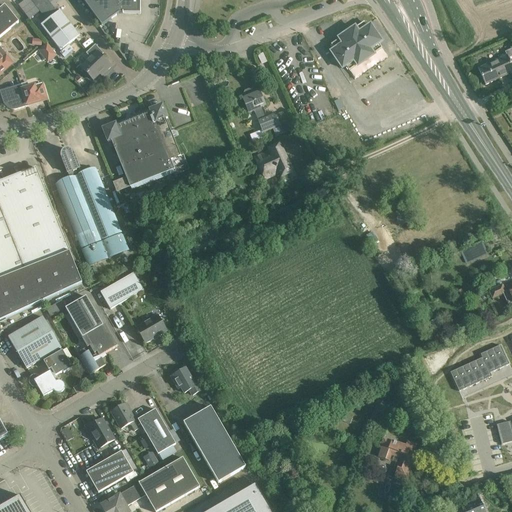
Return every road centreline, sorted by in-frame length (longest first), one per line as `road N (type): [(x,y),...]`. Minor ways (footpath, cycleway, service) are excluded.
road 1 (unclassified): [(0,137),(125,95),(174,41)]
road 2 (unclassified): [(36,439),(187,335)]
road 3 (primary): [(384,0),(461,115)]
road 4 (primary): [(461,115),(409,0)]
